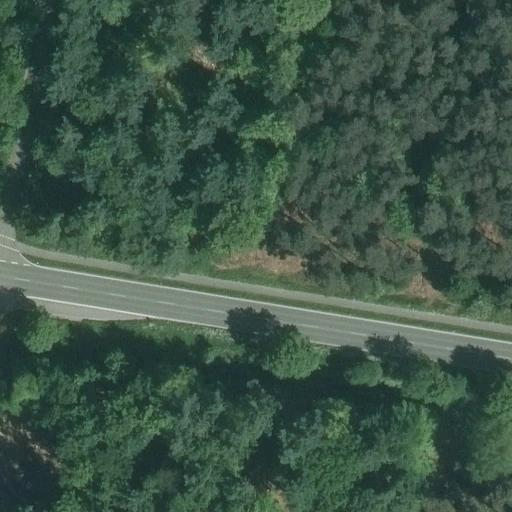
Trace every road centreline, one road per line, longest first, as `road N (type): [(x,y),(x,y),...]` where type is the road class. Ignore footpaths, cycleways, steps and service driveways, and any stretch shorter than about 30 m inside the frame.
road 1 (secondary): [(511,358),(0,275)]
road 2 (unclassified): [(0,272),(51,0)]
